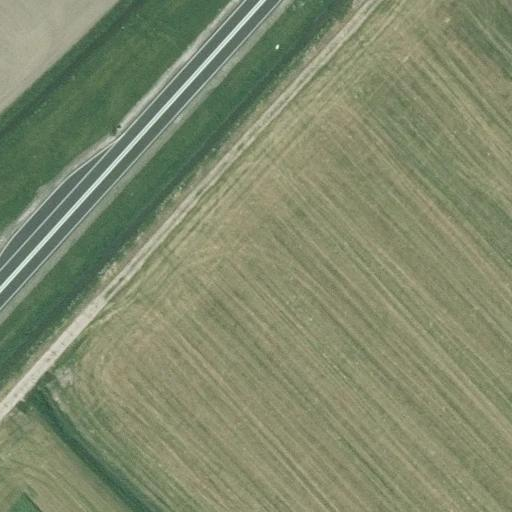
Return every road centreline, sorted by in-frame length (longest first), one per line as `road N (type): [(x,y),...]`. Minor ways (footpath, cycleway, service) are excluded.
road 1 (track): [(373,0),(0,407)]
road 2 (trunk): [(0,289),(262,0)]
